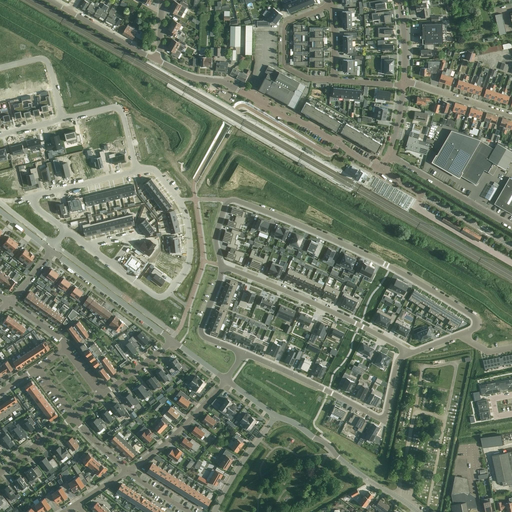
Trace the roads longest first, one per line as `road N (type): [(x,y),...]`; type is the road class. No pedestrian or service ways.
road 1 (residential): [(220,265),(215,236),(226,200),(234,199),(398,270),(475,318),(477,326),(462,334)]
road 2 (residential): [(379,168),(228,84),(154,58)]
road 3 (residential): [(407,354),(396,363),(380,418),(242,353)]
road 4 (residential): [(137,169),(156,171),(187,213),(187,265),(156,297),(113,264)]
road 5 (residential): [(407,354),(220,265)]
road 6 (residential): [(66,231),(35,208),(35,197),(137,169)]
road 7 (residential): [(511,246),(379,168)]
road 8 (residential): [(170,340),(51,250)]
road 9 (residential): [(417,511),(299,426)]
road 10 (residential): [(511,226),(388,154)]
road 11 (residential): [(332,79),(284,66),(284,24),(328,4)]
road 12 (residential): [(226,380),(173,436),(125,470)]
road 13 (residential): [(137,169),(119,108),(62,118)]
